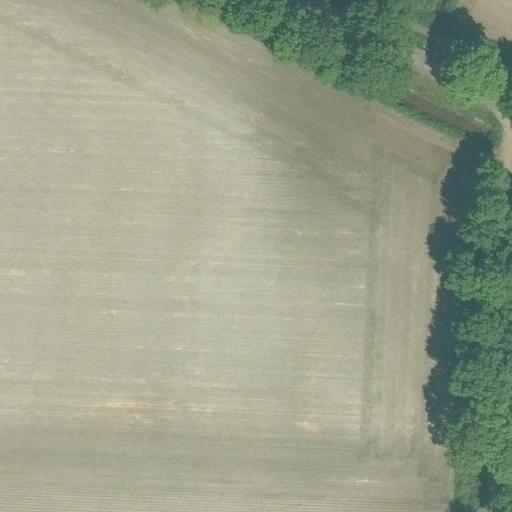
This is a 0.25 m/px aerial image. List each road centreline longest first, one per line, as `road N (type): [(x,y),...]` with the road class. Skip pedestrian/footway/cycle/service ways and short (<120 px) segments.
road 1 (track): [(511,97),(489,511)]
road 2 (tertiary): [(511,102),(299,0)]
